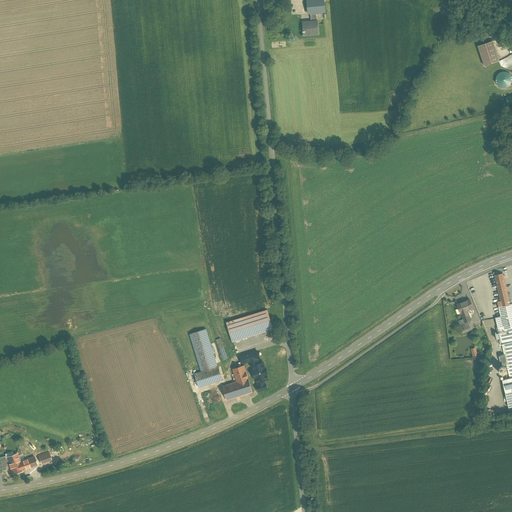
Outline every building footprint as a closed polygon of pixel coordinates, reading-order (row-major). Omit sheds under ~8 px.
[(308,14),(310,14),(316,13),(323,13),(325,12),(324,0),(314,0),(307,1),(308,14)] [(311,22),(303,22),(303,31),(302,31),(302,32),(303,32),(304,36),(319,34),(318,21),(317,21),(311,22)] [(493,42),(478,46),(485,66),(499,61),(493,42)] [(510,378),(511,377),(511,303),(510,304),(503,273),(497,275),(496,272),(493,273),(494,276),(500,301),(497,302),(499,309),(501,317),(496,318),(498,328),(499,328),(500,332),(495,333),(497,343),(501,342),(504,355),(500,356),(502,365),(507,364),(510,378)] [(461,313),(467,311),(473,308),(470,299),(469,300),(463,302),(457,304),(461,313)] [(273,329),(267,310),(227,323),(233,342),(273,329)] [(467,311),(461,313),(464,319),(458,321),(462,331),(470,328),(468,321),(471,320),(467,311)] [(211,345),(206,329),(190,334),(200,367),(202,372),(194,374),(199,388),(223,380),(218,367),(217,367),(211,345)] [(228,359),(221,338),(216,340),(218,343),(223,360),(228,359)] [(233,369),(237,382),(248,378),(245,365),(233,369)] [(511,377),(510,378),(503,380),(509,408),(511,406),(511,377)] [(253,392),(248,378),(237,382),(222,387),(227,401),(253,392)] [(211,392),(205,394),(208,406),(215,404),(211,392)] [(9,462),(9,464),(13,474),(37,465),(37,464),(41,463),(42,464),(52,460),(49,452),(20,462),(19,460),(19,459),(17,454),(6,458),(7,462),(9,462)] [(6,458),(6,456),(0,458),(0,468),(6,467),(5,465),(9,464),(9,462),(7,462),(6,458)]
